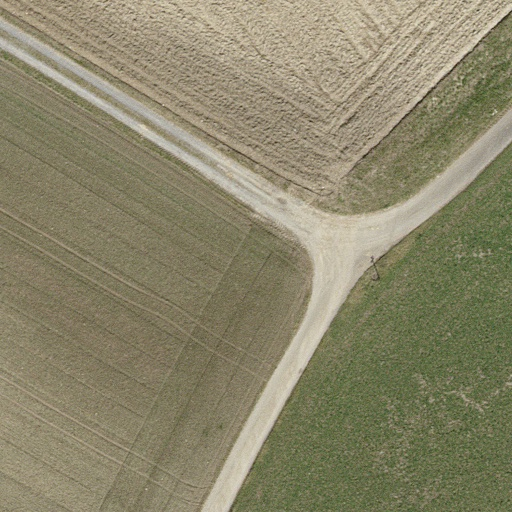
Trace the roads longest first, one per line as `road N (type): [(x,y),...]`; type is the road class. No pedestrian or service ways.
road 1 (track): [(352,246),(0,36)]
road 2 (track): [(219,511),(352,246)]
road 3 (track): [(511,129),(409,216),(352,246)]
